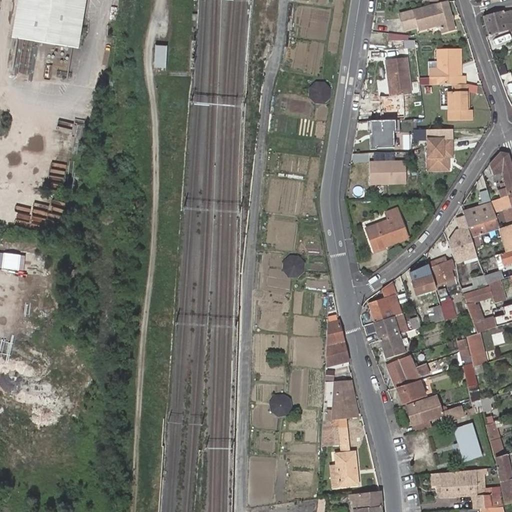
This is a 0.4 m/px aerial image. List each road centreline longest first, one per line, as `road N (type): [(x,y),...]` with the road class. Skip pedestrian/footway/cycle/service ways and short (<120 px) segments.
road 1 (residential): [(359,0),(330,196),(346,294)]
road 2 (residential): [(346,294),(365,291),(409,256),(506,134)]
road 3 (residential): [(346,294),(397,511)]
road 4 (residential): [(506,134),(467,13)]
